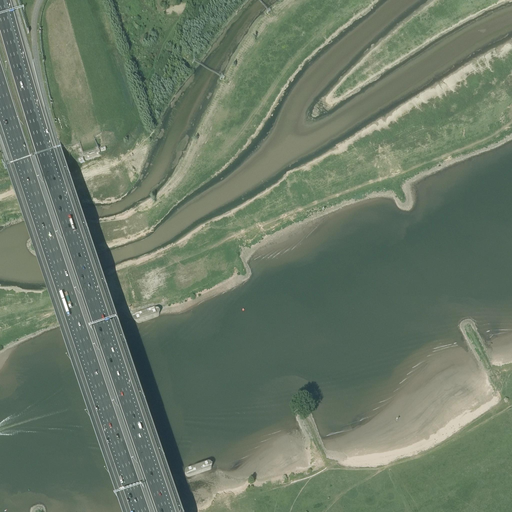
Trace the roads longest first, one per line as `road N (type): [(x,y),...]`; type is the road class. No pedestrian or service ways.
road 1 (motorway): [(165,511),(0,3)]
road 2 (motorway): [(0,86),(142,511)]
road 3 (unclassified): [(0,141),(126,511)]
